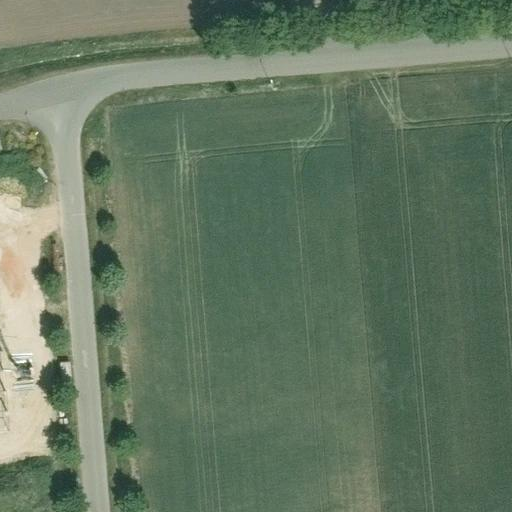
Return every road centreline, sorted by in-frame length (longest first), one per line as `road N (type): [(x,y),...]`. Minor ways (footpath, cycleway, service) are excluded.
road 1 (residential): [(511,45),(157,75),(58,94)]
road 2 (residential): [(99,511),(58,94)]
